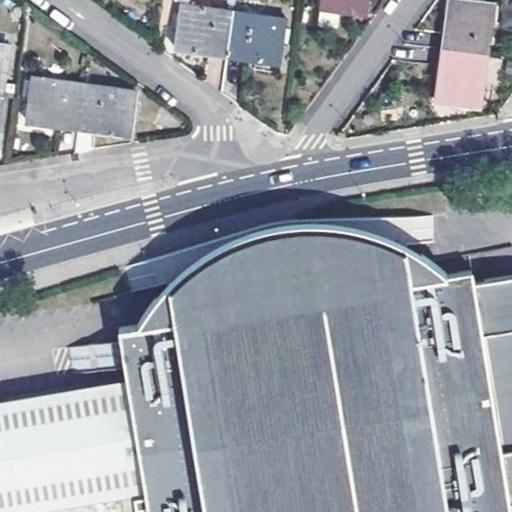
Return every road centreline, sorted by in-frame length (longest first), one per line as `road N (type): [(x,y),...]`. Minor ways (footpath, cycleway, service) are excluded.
road 1 (residential): [(57,0),(208,109),(218,134),(212,161)]
road 2 (tertiary): [(224,201),(0,263)]
road 3 (residential): [(0,196),(142,166),(212,161)]
road 4 (residential): [(410,0),(302,155),(303,181)]
road 5 (tertiary): [(511,146),(303,181)]
